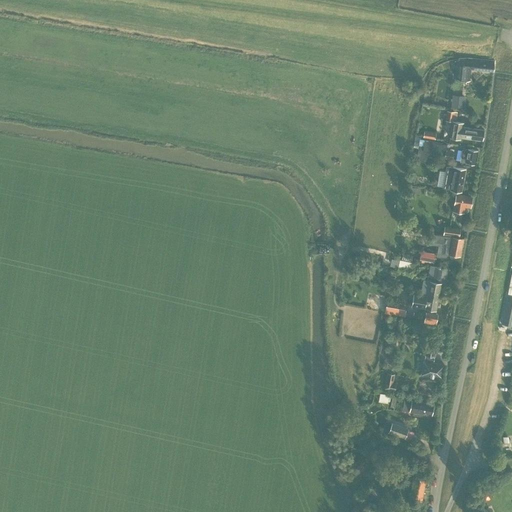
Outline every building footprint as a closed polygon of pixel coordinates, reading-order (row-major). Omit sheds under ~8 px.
[(494,72),(495,61),(468,58),(459,59),(456,79),(470,80),(471,69),(494,72)] [(466,96),(453,94),(451,106),(464,108),(466,96)] [(455,111),(451,111),(447,110),(446,120),(453,121),(455,111)] [(483,141),(485,131),(463,127),(463,123),(453,121),(451,137),(461,139),(461,137),(483,141)] [(447,145),(425,140),(420,139),(417,154),(425,156),(426,151),(444,154),(447,145)] [(464,162),(466,163),(477,165),(479,150),(468,148),(468,151),(466,150),(465,156),(464,162)] [(466,169),(451,166),(447,165),(443,188),(447,189),(462,192),(466,169)] [(471,208),(472,202),(473,197),(456,194),(454,211),(461,212),(462,206),(471,208)] [(460,237),(461,229),(445,226),(443,234),(460,237)] [(443,243),(441,252),(461,256),(465,238),(452,236),(433,234),(432,241),(443,243)] [(435,254),(422,251),(420,259),(434,261),(435,254)] [(416,263),(400,259),(398,267),(414,271),(416,263)] [(448,281),(446,281),(448,269),(431,265),(430,268),(428,276),(431,277),(431,280),(424,279),(421,293),(439,296),(441,283),(446,284),(447,285),(448,281)] [(439,296),(421,293),(421,294),(414,292),(411,306),(430,310),(430,313),(426,312),(424,322),(436,325),(438,314),(436,314),(439,296)] [(387,304),(385,313),(391,314),(405,317),(406,308),(387,304)] [(434,363),(435,356),(438,339),(429,338),(426,354),(427,355),(426,361),(424,361),(422,375),(443,379),(445,365),(434,363)] [(385,382),(384,389),(395,390),(396,383),(393,383),(394,374),(387,373),(385,382)] [(434,405),(410,400),(405,399),(403,408),(404,410),(414,412),(413,414),(421,415),(422,413),(431,415),(434,405)] [(409,428),(393,422),(392,423),(386,421),(383,430),(389,432),(405,438),(409,428)] [(417,474),(418,469),(418,466),(406,464),(405,472),(417,474)] [(414,476),(409,500),(422,503),(426,478),(414,476)]
